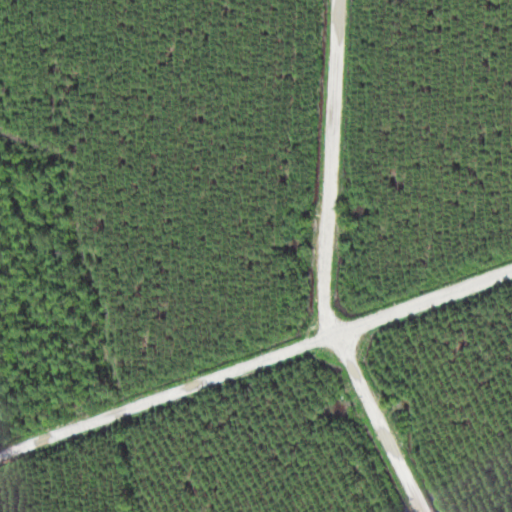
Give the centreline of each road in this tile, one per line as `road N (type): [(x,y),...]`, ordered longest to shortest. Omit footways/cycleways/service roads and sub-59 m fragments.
road 1 (residential): [(0,444),(511,269)]
road 2 (residential): [(387,511),(383,313),(403,0)]
